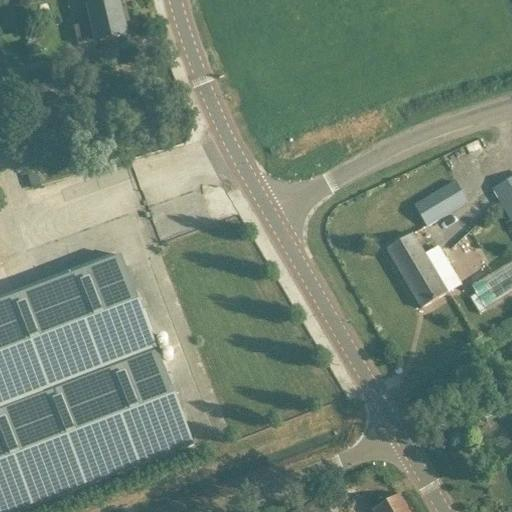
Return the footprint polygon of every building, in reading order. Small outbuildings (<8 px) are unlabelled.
[(96,41),(97,43),(127,36),(118,1),(110,2),(109,0),(87,0),(89,7),(92,23),(75,27),(78,45),(96,41)] [(511,178),(493,190),(503,207),(511,222),(511,178)] [(456,183),(414,207),(427,228),(468,203),(456,183)] [(442,285),(455,277),(438,248),(425,256),(413,235),(387,250),(422,309),(447,294),(442,285)] [(0,511),(21,511),(194,447),(122,258),(116,260),(115,255),(0,299),(0,511)] [(373,511),(409,511),(400,496),(373,511)] [(330,511),(328,506),(327,507),(325,502),(316,507),(315,503),(297,511),(330,511)]
